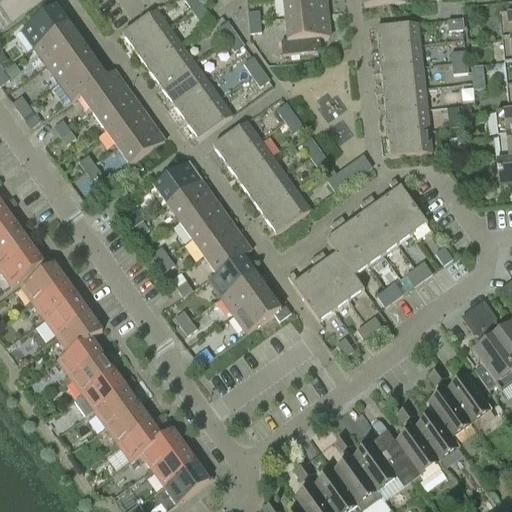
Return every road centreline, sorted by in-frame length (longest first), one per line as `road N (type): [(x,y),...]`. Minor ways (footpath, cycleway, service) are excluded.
road 1 (residential): [(208,420),(0,119)]
road 2 (residential): [(241,466),(345,392),(481,277),(488,245)]
road 3 (residential): [(208,420),(311,346)]
